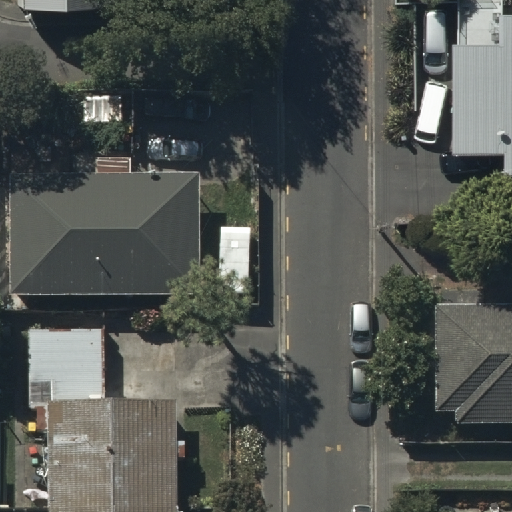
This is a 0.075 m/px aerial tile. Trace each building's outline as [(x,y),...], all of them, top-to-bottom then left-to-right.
[(18,0),(18,16),(121,17),(121,0),(18,0)] [(497,52),(448,52),(448,160),(498,160),(498,182),(511,182),(511,21),(497,22),(497,52)] [(134,99),(30,97),(29,142),(134,143),(134,99)] [(12,187),(13,307),(206,305),(205,186),(12,187)] [(511,313),(430,315),(431,421),(455,421),(455,436),(511,435),(511,313)] [(106,335),(27,336),(28,411),(38,411),(39,438),(49,438),(50,511),(179,511),(178,465),(188,465),(187,451),(178,451),(178,410),(107,411),(106,335)]
